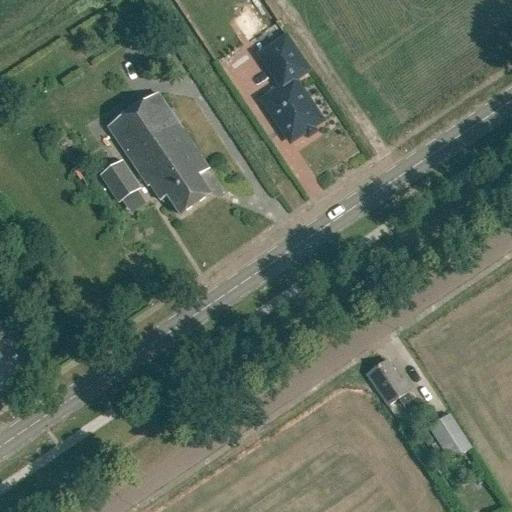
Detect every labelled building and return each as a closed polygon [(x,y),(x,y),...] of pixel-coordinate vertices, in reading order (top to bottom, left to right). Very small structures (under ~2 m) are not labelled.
[(244,2),(227,9),(240,38),(257,30),(244,2)] [(291,142),(321,122),(295,83),(310,73),(286,39),(260,56),(282,90),(264,102),(291,142)] [(211,196),(198,177),(208,170),(158,96),(109,129),(149,188),(150,187),(160,203),(167,198),(180,217),(211,196)] [(120,204),(140,191),(122,164),(102,178),(120,204)] [(400,381),(387,363),(367,376),(389,408),(399,402),(407,414),(417,407),(408,394),(411,392),(403,379),(400,381)] [(452,461),(471,449),(449,415),(430,428),(452,461)]
